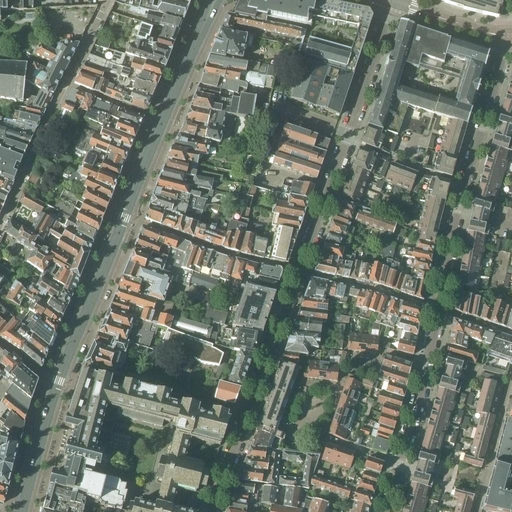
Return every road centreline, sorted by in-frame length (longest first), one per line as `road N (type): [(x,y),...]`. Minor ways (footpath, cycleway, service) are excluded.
road 1 (residential): [(209,511),(393,0)]
road 2 (tertiary): [(21,511),(60,373),(208,14)]
road 3 (residential): [(424,363),(510,36)]
road 4 (residential): [(0,227),(107,0)]
road 5 (residential): [(477,511),(511,371)]
road 6 (tertiary): [(510,36),(393,0)]
